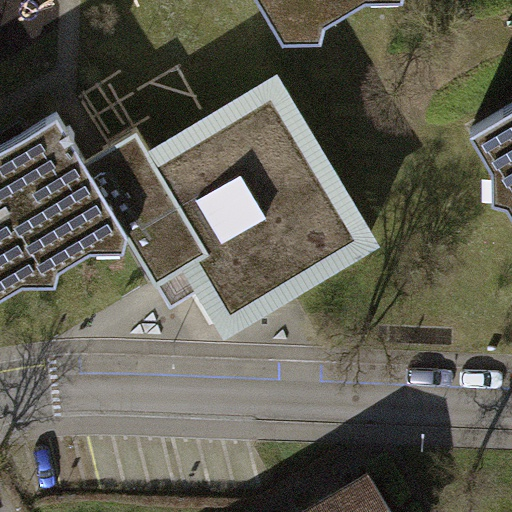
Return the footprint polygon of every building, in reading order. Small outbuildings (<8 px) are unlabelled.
[(259,0),(275,25),(282,21),(277,13),(298,0),(309,0),(315,9),(330,0),(259,0)] [(108,213),(146,280),(182,259),(197,286),(217,321),(361,238),(269,78),(142,151),(128,126),(75,157),(108,213)] [(511,95),(462,124),(485,165),(497,159),(511,184),(511,186),(497,195),(511,220),(511,95)] [(0,286),(19,275),(12,263),(38,249),(47,265),(87,241),(79,229),(108,213),(75,157),(49,112),(0,139),(0,286)] [(182,259),(146,280),(162,307),(197,286),(182,259)] [(321,511),(385,511),(363,474),(315,503),(321,511)] [(321,511),(315,503),(299,511),(321,511)]
